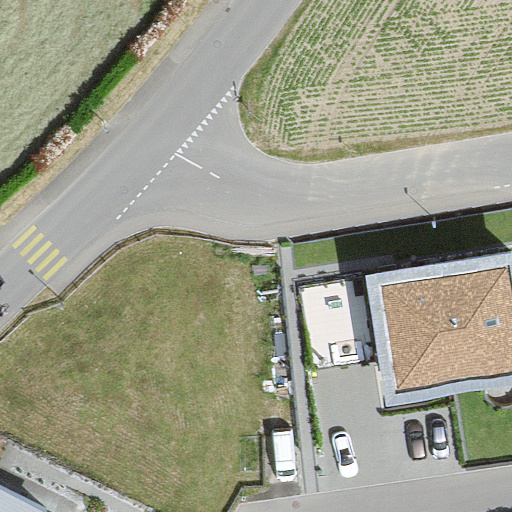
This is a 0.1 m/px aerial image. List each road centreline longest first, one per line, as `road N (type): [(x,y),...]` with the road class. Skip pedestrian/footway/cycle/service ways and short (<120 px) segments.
road 1 (unclassified): [(151,140),(219,177),(269,190),(511,156)]
road 2 (tertiary): [(151,140),(0,295)]
road 3 (tertiary): [(263,0),(151,140)]
